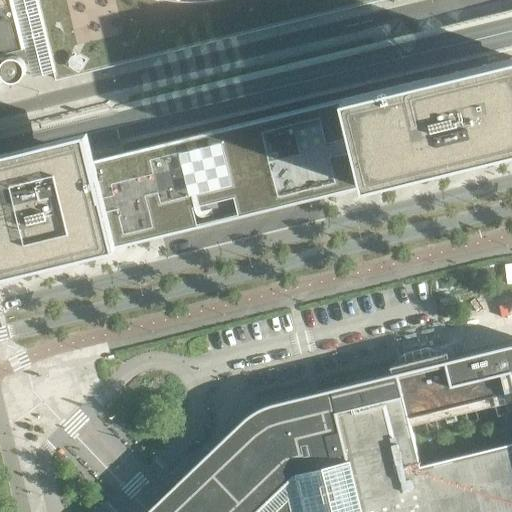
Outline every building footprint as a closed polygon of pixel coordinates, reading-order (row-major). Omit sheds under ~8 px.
[(0,0),(0,84),(1,84),(0,80),(0,54),(22,49),(21,44),(47,38),(57,80),(59,79),(39,0),(0,0)] [(511,56),(345,97),(95,159),(88,131),(0,152),(0,275),(13,272),(14,272),(14,273),(15,273),(17,273),(18,272),(19,272),(20,271),(20,270),(116,247),(367,185),(488,156),(489,156),(490,156),(492,157),(493,156),(494,156),(495,155),(496,154),(511,149),(511,56)] [(7,58),(6,59),(5,60),(4,61),(3,62),(2,63),(2,64),(2,66),(2,67),(2,69),(2,70),(2,72),(3,73),(3,74),(4,75),(5,76),(6,77),(7,78),(10,80),(12,80),(14,80),(16,80),(18,80),(19,79),(21,78),(22,77),(23,76),(24,74),(25,72),(26,71),(26,69),(26,67),(26,66),(26,65),(25,63),(24,61),(23,60),(22,59),(20,57),(19,57),(17,56),(15,56),(13,56),(11,56),(9,57),(7,58)] [(0,138),(15,134),(14,128),(0,131),(0,138)] [(511,511),(511,344),(510,345),(506,346),(444,361),(398,371),(332,388),(311,393),(276,402),(269,404),(264,406),(258,408),(257,408),(254,410),(249,413),(245,416),(241,420),(201,459),(176,482),(153,504),(143,511),(511,511)]
